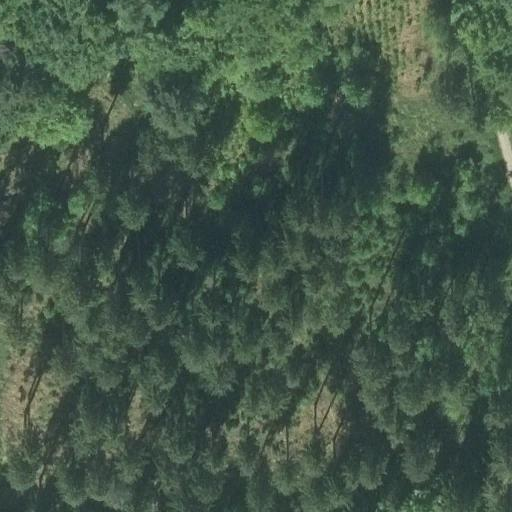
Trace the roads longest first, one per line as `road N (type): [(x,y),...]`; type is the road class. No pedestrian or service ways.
road 1 (track): [(511,197),(455,51),(459,0)]
road 2 (track): [(0,96),(145,0)]
